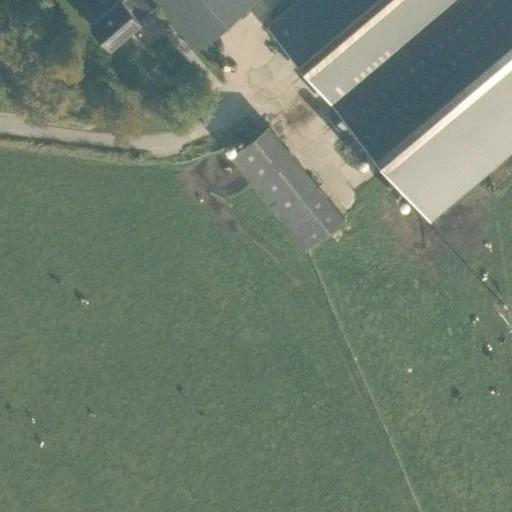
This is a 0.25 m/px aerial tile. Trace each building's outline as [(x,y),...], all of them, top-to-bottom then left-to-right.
[(119,0),(90,25),(109,46),(159,4),(196,48),(252,0),(119,0)] [(293,0),(265,24),(339,111),(469,0),(293,0)] [(511,0),(469,0),(339,111),(404,188),(435,162),(419,144),(511,65),(511,0)] [(435,162),(404,188),(430,219),(511,149),(511,65),(419,144),(435,162)] [(229,154),(305,248),(344,216),(268,122),(229,154)]
